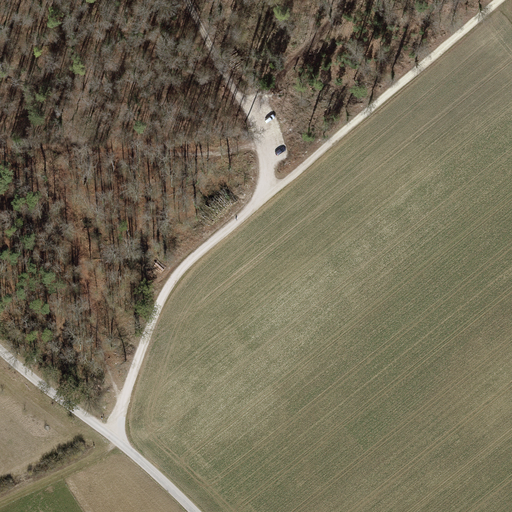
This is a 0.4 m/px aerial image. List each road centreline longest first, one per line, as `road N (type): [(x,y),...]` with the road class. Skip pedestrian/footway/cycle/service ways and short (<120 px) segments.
road 1 (track): [(260,142),(203,151),(88,146),(65,154),(62,181),(124,408)]
road 2 (track): [(262,201),(499,0)]
road 3 (track): [(118,437),(139,347),(162,297),(262,201)]
road 4 (track): [(262,201),(271,170),(191,0)]
road 5 (track): [(0,343),(118,437)]
road 6 (track): [(0,496),(118,437)]
